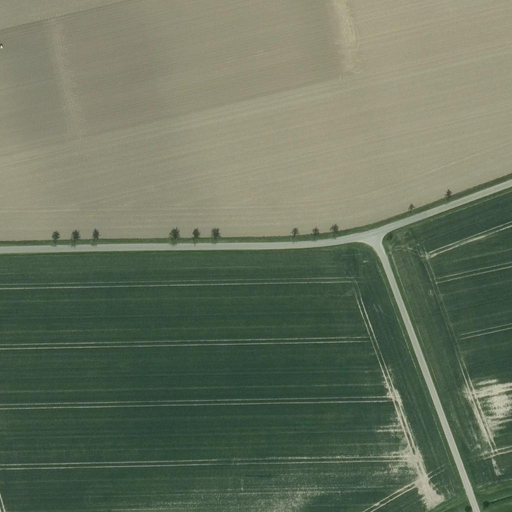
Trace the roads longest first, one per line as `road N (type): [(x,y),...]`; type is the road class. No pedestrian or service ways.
road 1 (unclassified): [(370,233),(293,243),(0,249)]
road 2 (unclassified): [(370,233),(476,511)]
road 3 (unclassified): [(511,181),(370,233)]
